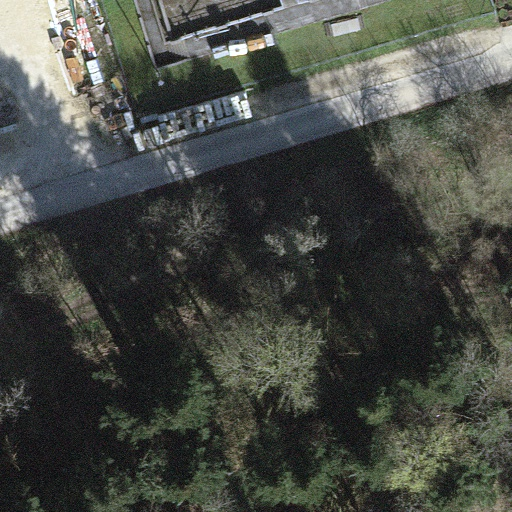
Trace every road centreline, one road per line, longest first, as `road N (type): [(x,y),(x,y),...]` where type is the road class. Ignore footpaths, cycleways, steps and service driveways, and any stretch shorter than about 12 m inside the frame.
road 1 (unclassified): [(0,232),(511,76)]
road 2 (track): [(211,170),(133,279),(0,320)]
